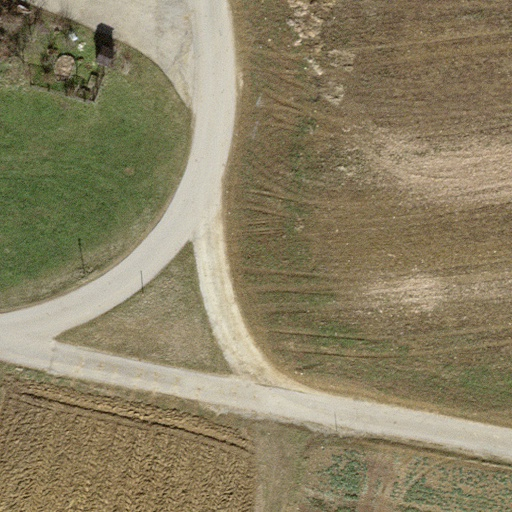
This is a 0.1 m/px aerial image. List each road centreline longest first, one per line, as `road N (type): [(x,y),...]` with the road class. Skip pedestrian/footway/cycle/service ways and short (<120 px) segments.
road 1 (track): [(0,348),(285,406)]
road 2 (track): [(0,339),(131,282),(202,206)]
road 3 (track): [(285,406),(511,446)]
road 4 (track): [(285,406),(232,325),(202,206)]
road 5 (track): [(202,206),(225,59),(213,0)]
road 6 (track): [(84,0),(225,59)]
